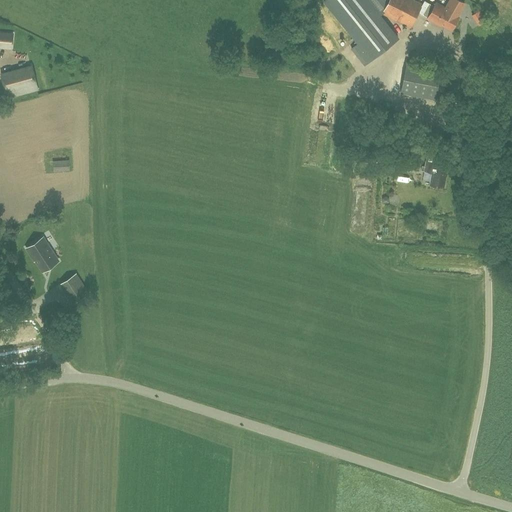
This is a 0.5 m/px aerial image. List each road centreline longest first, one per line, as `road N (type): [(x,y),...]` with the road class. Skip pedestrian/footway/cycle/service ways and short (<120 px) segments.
road 1 (unclassified): [(458,493),(115,383),(69,378)]
road 2 (unclassified): [(458,493),(485,387),(488,262),(511,121)]
road 3 (unclassified): [(69,378),(0,274)]
